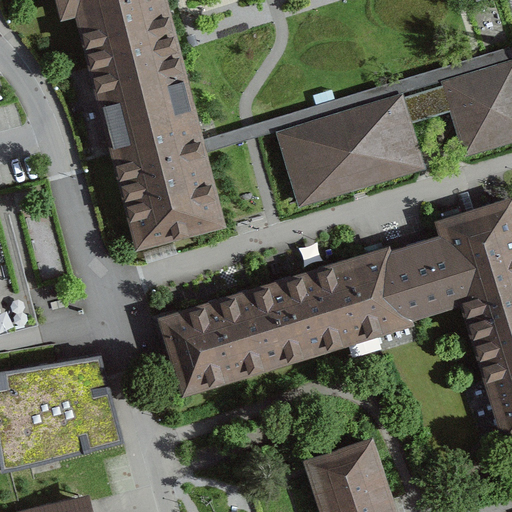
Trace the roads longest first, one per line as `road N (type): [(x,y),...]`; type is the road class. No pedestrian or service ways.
road 1 (residential): [(95,291),(511,160)]
road 2 (residential): [(148,444),(324,384),(361,390),(383,421),(420,511)]
road 3 (residential): [(0,45),(29,84),(95,291)]
road 4 (unclassified): [(95,291),(148,444)]
